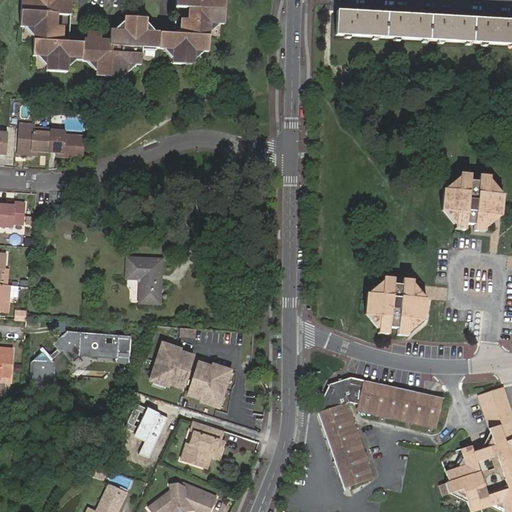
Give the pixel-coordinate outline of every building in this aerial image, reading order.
[(37,28),(36,38),(36,40),(35,58),(37,58),(38,58),(50,59),(49,67),(49,72),(69,73),(69,69),(69,59),(82,60),(82,64),(89,64),(96,65),(100,65),(99,68),(99,74),(99,80),(128,81),(128,78),(129,67),(139,68),(143,68),(143,62),(143,53),(84,50),(84,43),(63,41),(54,41),(46,40),(48,11),(56,11),(55,15),(57,15),(72,16),(72,0),(22,0),(21,27),(25,27),(37,28)] [(184,35),(175,35),(174,52),(176,52),(175,67),(197,68),(197,65),(197,55),(208,55),(211,55),(212,38),(212,27),(225,27),(226,28),(229,27),(229,0),(176,0),(176,10),(192,10),(193,10),(193,8),(200,8),(199,27),(199,35),(199,36),(191,36),(184,35)] [(184,23),(184,35),(191,36),(199,36),(199,35),(199,27),(200,8),(193,8),(193,10),(192,10),(191,23),(187,23),(184,23)] [(56,28),(57,15),(55,15),(56,11),(48,11),(46,40),(54,41),(63,41),(63,29),(56,28)] [(511,20),(336,11),(335,36),(511,45),(511,20)] [(143,46),(143,51),(158,51),(159,51),(161,52),(162,34),(158,34),(146,33),(146,23),(146,19),(125,18),(125,21),(125,32),(118,32),(114,32),(114,41),(114,44),(143,46)] [(158,34),(146,23),(146,33),(158,34)] [(25,27),(36,38),(37,28),(25,27)] [(212,38),(225,27),(212,27),(212,38)] [(89,39),(89,43),(114,44),(114,41),(103,40),(104,34),(92,33),(92,40),(89,39)] [(175,35),(162,34),(161,52),(174,52),(175,35)] [(89,43),(84,43),(84,50),(143,53),(143,51),(143,46),(114,44),(89,43)] [(143,51),(143,53),(143,62),(158,52),(159,51),(158,51),(143,51)] [(197,65),(208,55),(197,55),(197,65)] [(50,59),(38,58),(49,67),(50,59)] [(69,69),(82,64),(82,60),(69,59),(69,69)] [(89,64),(99,74),(99,68),(100,65),(96,65),(89,64)] [(128,78),(139,68),(129,67),(128,78)] [(35,125),(19,124),(18,153),(32,154),(33,150),(37,150),(49,151),(51,131),(51,130),(34,129),(35,125)] [(66,132),(51,131),(49,151),(59,152),(65,152),(64,157),(77,158),(78,137),(66,136),(66,132)] [(451,191),(446,190),(445,190),(443,211),(445,211),(450,212),(456,221),(456,226),(455,230),(467,231),(468,225),(475,226),(475,232),(486,234),(486,230),(486,225),(495,217),(501,217),(503,217),(505,196),(503,196),(498,195),(491,186),(491,181),(491,177),(481,176),(480,182),(473,181),(473,175),(461,174),(461,178),(460,183),(451,191)] [(461,178),(446,190),(451,191),(460,183),(461,178)] [(503,196),(491,181),(491,186),(498,195),(503,196)] [(0,225),(13,227),(13,223),(24,224),(26,203),(15,202),(15,206),(8,206),(0,205),(0,225)] [(74,203),(73,211),(82,212),(82,204),(74,203)] [(450,212),(445,211),(456,226),(456,221),(450,212)] [(486,230),(501,217),(495,217),(486,225),(486,230)] [(184,237),(185,223),(165,222),(165,237),(184,237)] [(0,284),(7,285),(9,269),(5,269),(7,253),(0,252),(0,284)] [(139,303),(160,303),(161,280),(157,280),(157,276),(161,276),(162,259),(128,258),(127,278),(139,278),(141,281),(139,303)] [(373,315),(380,324),(380,325),(379,330),(379,333),(389,335),(390,328),(398,329),(398,336),(408,338),(409,332),(409,327),(414,323),(418,320),(422,321),(426,321),(428,301),(426,300),(421,300),(413,290),(414,285),(414,281),(404,280),(403,286),(395,285),(395,279),(385,278),(384,281),(384,287),(375,294),(370,294),(368,294),(366,315),(368,315),(373,315)] [(384,281),(370,294),(375,294),(384,287),(384,281)] [(8,296),(9,285),(7,285),(0,284),(0,312),(7,313),(8,296)] [(18,286),(9,285),(8,296),(18,297),(18,286)] [(426,300),(414,285),(413,290),(421,300),(426,300)] [(14,321),(25,321),(26,310),(14,310),(14,321)] [(368,315),(374,324),(379,330),(380,325),(380,324),(373,315),(368,315)] [(409,332),(420,323),(422,321),(418,320),(414,323),(409,327),(409,332)] [(66,333),(54,345),(58,349),(51,356),(46,350),(34,361),(31,384),(52,387),(55,360),(63,352),(73,362),(81,354),(117,357),(118,360),(131,361),(133,339),(66,333)] [(160,343),(149,381),(168,387),(169,385),(181,389),(192,355),(179,351),(179,348),(160,343)] [(0,347),(0,380),(10,381),(13,349),(0,347)] [(200,362),(190,396),(203,400),(202,402),(221,408),(233,370),(214,364),(213,366),(200,362)] [(332,384),(335,388),(352,383),(353,378),(332,384)] [(352,383),(437,404),(438,399),(353,378),(352,383)] [(325,412),(348,404),(353,402),(361,404),(360,411),(431,429),(437,404),(352,383),(335,388),(324,409),(325,412)] [(319,411),(324,409),(335,388),(332,384),(319,411)] [(511,511),(511,414),(503,387),(477,395),(488,429),(489,433),(494,445),(481,450),(473,453),(471,447),(460,450),(462,454),(463,458),(458,468),(454,469),(445,472),(449,483),(438,487),(442,496),(450,494),(455,492),(464,497),(466,501),(469,511),(473,511),(481,509),(490,506),(495,505),(504,509),(504,511),(511,511)] [(374,478),(348,404),(325,412),(350,486),(374,478)] [(169,417),(147,407),(134,437),(145,442),(139,455),(149,460),(169,417)] [(350,486),(325,412),(324,409),(319,411),(346,491),(351,489),(350,486)] [(223,432),(193,421),(189,433),(192,434),(188,445),(185,444),(179,461),(201,468),(207,452),(219,456),(223,444),(219,443),(223,432)] [(494,445),(489,433),(481,450),(494,445)] [(207,452),(201,468),(210,471),(213,459),(218,460),(219,456),(207,452)] [(463,458),(462,454),(454,469),(458,468),(463,458)] [(115,495),(119,488),(110,484),(97,511),(88,507),(86,511),(120,511),(126,500),(115,495)] [(158,511),(164,508),(167,511),(170,511),(175,508),(189,508),(199,511),(213,511),(220,497),(186,484),(172,485),(174,497),(170,499),(167,494),(150,507),(153,511),(158,511)] [(129,493),(119,488),(115,495),(126,500),(129,493)] [(450,494),(466,501),(464,497),(455,492),(450,494)]
